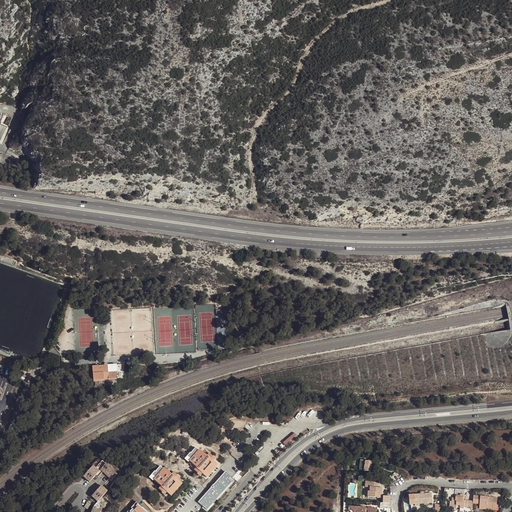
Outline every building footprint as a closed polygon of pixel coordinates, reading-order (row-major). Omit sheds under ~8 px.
[(104,365),(92,366),(93,379),(104,379),(117,378),(117,370),(121,370),(121,364),(117,365),(117,366),(108,366),(107,365),(107,363),(104,364),(104,365)] [(201,473),(205,477),(216,465),(212,461),(210,459),(212,456),(208,453),(206,456),(198,449),(197,450),(195,448),(190,453),(189,452),(186,456),(189,459),(188,461),(193,466),(195,468),(193,470),(196,473),(198,471),(201,473)] [(189,459),(186,456),(183,459),(187,462),(186,463),(188,465),(188,464),(189,465),(192,468),(193,466),(188,461),(189,459)] [(103,459),(96,466),(100,470),(97,474),(98,475),(103,470),(101,468),(106,462),(103,459)] [(370,472),(372,462),(365,460),(363,470),(370,472)] [(106,462),(101,468),(103,470),(112,478),(117,472),(106,462)] [(93,465),(83,476),(90,481),(97,474),(100,470),(96,466),(93,465)] [(166,492),(170,496),(181,484),(177,480),(174,478),(176,475),(173,472),(171,475),(163,468),(162,469),(159,466),(155,472),(154,471),(150,475),(154,478),(152,480),(160,487),(158,489),(161,492),(163,490),(166,492)] [(199,500),(207,508),(233,480),(224,472),(199,500)] [(380,487),(377,487),(377,482),(368,481),(367,487),(369,487),(371,487),(371,491),(370,492),(370,497),(377,497),(382,498),(382,490),(380,490),(380,487)] [(102,484),(92,496),(98,501),(108,489),(102,484)] [(473,507),(473,503),(473,501),(464,500),(465,489),(455,489),(454,495),(456,495),(456,498),(452,498),(452,502),(450,501),(450,508),(456,509),(456,507),(460,508),(464,509),(464,507),(467,507),(468,506),(473,507)] [(432,503),(431,493),(414,494),(414,500),(414,504),(420,504),(432,503)] [(474,496),(473,501),(473,503),(480,504),(479,507),(487,508),(497,508),(498,498),(474,496)] [(125,511),(131,511),(138,505),(135,502),(125,511)]
